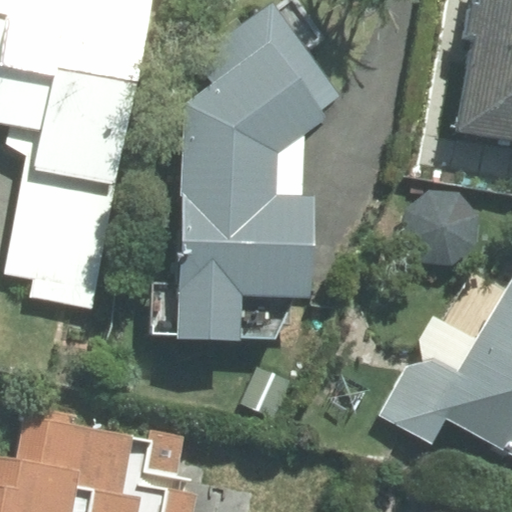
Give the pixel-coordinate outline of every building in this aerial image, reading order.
[(14,292),(85,306),(145,0),(0,0),(0,127),(25,132),(0,261),(0,274),(17,278),(14,292)] [(511,0),(481,0),(455,135),(511,146),(511,0)] [(316,305),(321,204),(280,203),(282,160),(332,126),(326,118),(348,102),(281,8),(207,58),(225,84),(185,111),(178,345),(244,346),(246,303),(316,305)] [(407,198),(405,200),(399,204),(395,209),(392,215),(390,222),(389,228),(389,235),(390,242),(392,248),(396,254),(400,259),(405,263),(411,266),(417,269),(424,270),(431,270),(437,268),(444,266),(449,262),(454,258),(459,253),(462,247),(464,241),(465,234),(465,228),(464,221),(462,215),(458,209),(454,204),(449,199),(443,196),(437,194),(430,193),(423,193),(417,194),(410,197),(407,198)] [(409,370),(381,417),(438,450),(454,424),(511,458),(511,288),(461,375),(438,362),(409,370)] [(279,382),(244,366),(224,410),(259,426),(279,382)] [(72,433),(75,422),(38,415),(35,427),(22,425),(14,466),(0,463),(0,511),(192,511),(195,501),(172,496),(183,440),(149,433),(146,447),(72,433)]
